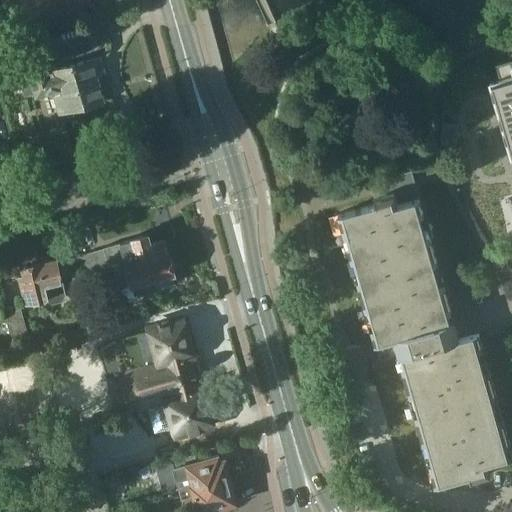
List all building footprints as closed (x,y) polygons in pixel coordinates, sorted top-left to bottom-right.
[(16,39),(0,42),(0,62),(10,60),(13,70),(23,68),(16,39)] [(25,79),(20,80),(24,96),(36,93),(37,95),(60,89),(61,93),(56,95),(60,111),(103,99),(96,75),(105,72),(101,57),(92,60),(92,59),(60,68),(58,62),(47,65),(43,51),(26,56),(29,69),(23,70),(25,79)] [(511,63),(511,61),(496,65),(500,79),(490,82),(511,159),(511,63)] [(418,150),(428,147),(425,137),(416,140),(418,150)] [(374,203),(337,214),(344,235),(349,234),(352,243),(346,244),(351,260),(356,259),(362,278),(356,279),(364,309),(370,307),(375,326),(370,328),(379,361),(403,355),(406,364),(400,365),(409,395),(414,393),(420,412),(414,414),(422,443),(428,442),(433,461),(428,463),(434,485),(452,480),(452,479),(458,477),(458,478),(468,475),(469,480),(490,474),(487,462),(511,455),(511,454),(508,455),(505,446),(510,444),(502,415),(496,417),(490,398),(497,396),(488,366),(482,368),(477,349),(483,347),(478,331),(472,333),(465,306),(451,310),(447,295),(443,281),(437,283),(432,263),(437,262),(429,233),(424,234),(418,215),(423,213),(419,198),(397,204),(394,192),(373,198),(374,203)] [(104,248),(76,256),(77,259),(83,283),(98,279),(103,294),(131,286),(132,286),(154,280),(155,279),(157,287),(158,289),(174,284),(172,275),(173,274),(173,272),(172,268),(174,267),(172,258),(169,259),(164,239),(150,243),(148,235),(140,237),(103,247),(104,248)] [(62,280),(57,259),(41,263),(41,262),(23,267),(25,275),(20,277),(27,302),(46,297),(46,299),(53,303),(63,300),(66,294),(62,280)] [(20,304),(6,308),(13,335),(26,332),(20,304)] [(98,346),(96,347),(101,360),(105,374),(108,388),(121,384),(125,397),(140,406),(146,405),(146,404),(148,402),(155,400),(196,388),(202,386),(193,355),(193,354),(196,352),(192,341),(189,340),(183,317),(117,335),(119,344),(114,342),(116,341),(115,339),(100,348),(98,346)] [(0,416),(0,396),(33,388),(27,362),(0,369),(0,434),(4,433),(0,416)] [(148,402),(146,404),(154,431),(155,432),(174,427),(176,434),(213,424),(206,401),(209,399),(205,387),(202,387),(202,386),(196,388),(155,400),(148,402)] [(193,484),(193,485),(229,474),(225,458),(220,460),(219,454),(197,460),(195,451),(171,457),(176,477),(179,487),(193,484)] [(99,511),(88,472),(63,478),(70,506),(48,511),(99,511)] [(204,511),(237,503),(229,474),(193,485),(193,484),(179,487),(176,488),(172,489),(173,496),(178,495),(181,504),(195,501),(198,511),(204,511)]
